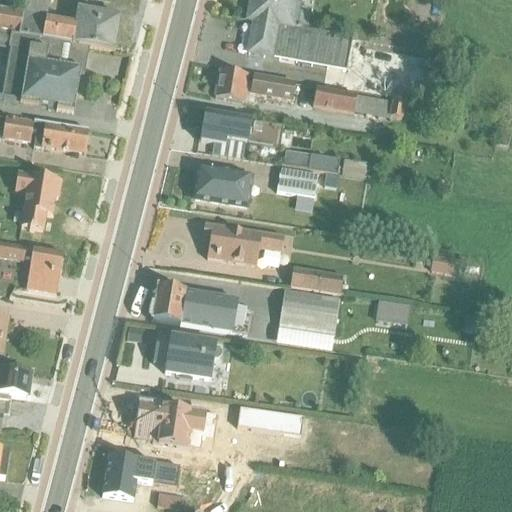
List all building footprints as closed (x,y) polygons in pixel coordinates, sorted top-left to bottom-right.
[(0,33),(89,50),(114,55),(120,19),(77,12),(74,25),(45,21),(49,0),(25,0),(22,15),(0,10),(0,33)] [(356,71),(360,48),(361,43),(307,32),(310,11),(300,9),(302,0),(251,0),(247,22),(254,23),(248,55),(272,60),(272,59),(346,73),(356,71)] [(89,50),(0,33),(0,49),(9,51),(2,100),(20,103),(20,106),(38,109),(38,106),(57,110),(57,112),(73,115),(80,76),(85,77),(89,50)] [(360,48),(356,71),(353,90),(421,102),(429,60),(360,48)] [(243,104),(246,85),(248,77),(220,72),(215,100),(243,105),(243,104)] [(250,97),(255,98),(292,105),(295,85),(253,77),(252,85),(250,97)] [(246,85),(243,104),(254,106),(255,98),(250,97),(252,85),(246,85)] [(317,89),(313,109),(353,117),(353,115),(387,121),(390,103),(317,89)] [(393,99),(389,119),(402,121),(403,115),(412,117),(414,102),(393,99)] [(199,137),(225,141),(278,151),(282,130),(203,115),(199,137)] [(0,118),(0,141),(30,145),(32,132),(35,133),(33,148),(84,156),(88,133),(0,118)] [(499,130),(495,147),(508,149),(511,133),(499,130)] [(225,141),(199,137),(198,143),(224,148),(225,141)] [(285,154),(283,167),(336,176),(338,161),(310,156),(309,158),(285,154)] [(343,161),(340,177),(363,180),(365,164),(343,161)] [(199,172),(194,201),(248,210),(252,180),(199,172)] [(281,172),(277,195),(314,201),(318,178),(281,172)] [(18,176),(14,195),(25,197),(19,229),(29,231),(29,233),(34,234),(34,232),(42,233),(45,217),(51,218),(54,200),(58,201),(60,183),(18,176)] [(205,227),(202,243),(209,244),(207,261),(256,269),(259,252),(280,255),(283,241),(205,227)] [(0,245),(0,258),(31,264),(26,292),(56,297),(63,256),(0,245)] [(433,258),(430,273),(452,278),(455,261),(433,258)] [(291,272),(288,292),(339,300),(342,280),(291,272)] [(150,297),(147,314),(152,322),(151,323),(245,340),(249,314),(236,311),(237,303),(157,290),(157,291),(150,297)] [(284,294),(276,345),(331,354),(338,302),(284,294)] [(378,303),(375,323),(407,327),(410,308),(378,303)] [(463,319),(461,335),(484,338),(486,321),(463,319)] [(156,338),(153,364),(165,366),(164,376),(210,382),(213,361),(217,361),(219,359),(221,356),(220,353),(215,349),(215,347),(156,338)] [(0,372),(0,400),(9,402),(10,399),(27,402),(31,377),(0,372)] [(139,408),(135,436),(173,441),(174,438),(189,440),(192,419),(177,417),(177,413),(139,408)] [(219,413),(217,425),(262,432),(265,414),(241,410),(240,416),(219,413)] [(268,415),(265,432),(291,436),(294,419),(268,415)] [(371,427),(369,441),(388,444),(386,457),(403,460),(405,446),(414,447),(416,436),(408,435),(408,433),(371,427)] [(0,481),(4,482),(9,452),(0,451),(0,481)] [(211,451),(209,462),(232,466),(234,455),(211,451)] [(109,459),(104,491),(135,496),(136,486),(142,487),(144,471),(149,472),(149,477),(174,480),(177,461),(140,456),(138,464),(109,459)] [(159,497),(157,510),(174,511),(198,511),(200,503),(159,497)]
